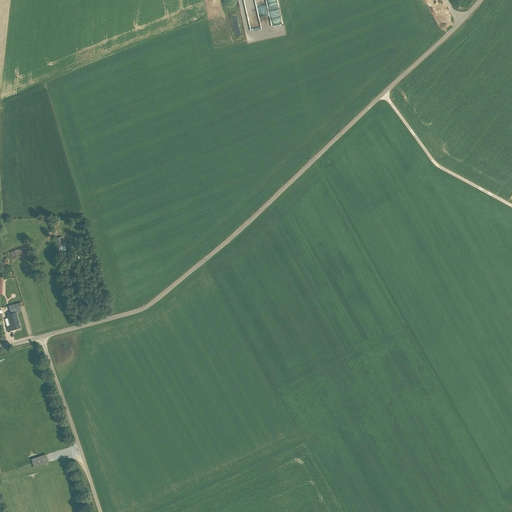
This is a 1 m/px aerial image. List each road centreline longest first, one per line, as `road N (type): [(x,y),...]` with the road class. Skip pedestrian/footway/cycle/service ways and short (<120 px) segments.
road 1 (unclassified): [(382,93),(148,305),(41,337)]
road 2 (unclassified): [(41,337),(100,511)]
road 3 (unclassified): [(382,93),(433,162),(511,206)]
